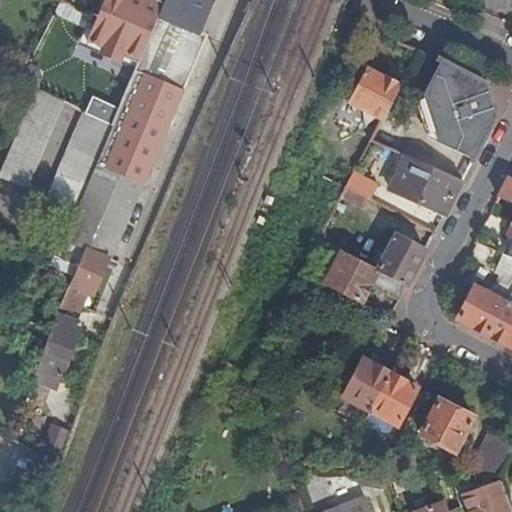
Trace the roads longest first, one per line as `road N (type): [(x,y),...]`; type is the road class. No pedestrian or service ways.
road 1 (residential): [(511,367),(416,316),(511,133)]
road 2 (residential): [(511,56),(377,0)]
